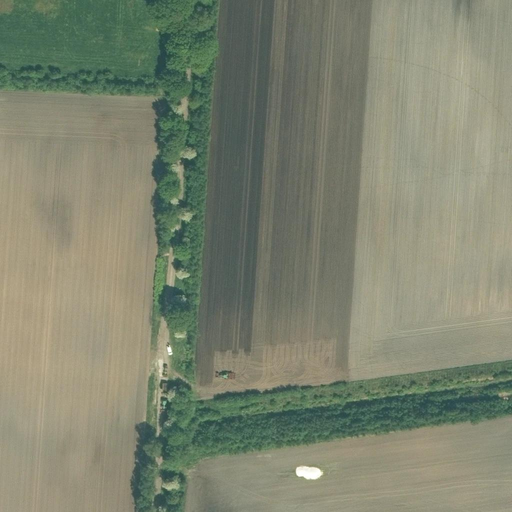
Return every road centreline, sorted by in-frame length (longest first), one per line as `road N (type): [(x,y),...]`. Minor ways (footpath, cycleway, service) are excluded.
road 1 (track): [(194,0),(158,511)]
road 2 (track): [(163,443),(511,395)]
